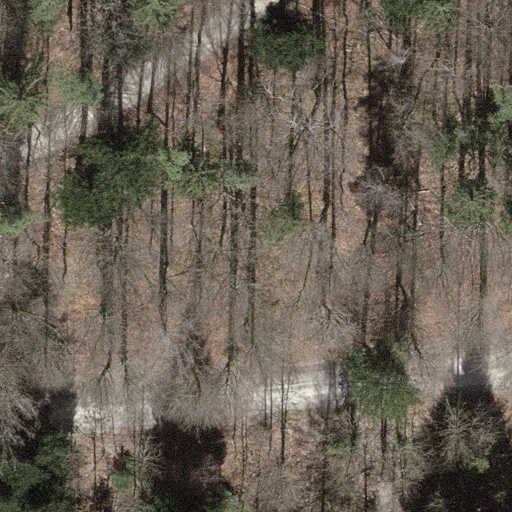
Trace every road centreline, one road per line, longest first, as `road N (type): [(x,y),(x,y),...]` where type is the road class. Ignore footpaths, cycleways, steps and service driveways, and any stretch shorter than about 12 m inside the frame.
road 1 (track): [(511,370),(0,404)]
road 2 (track): [(0,164),(261,0)]
